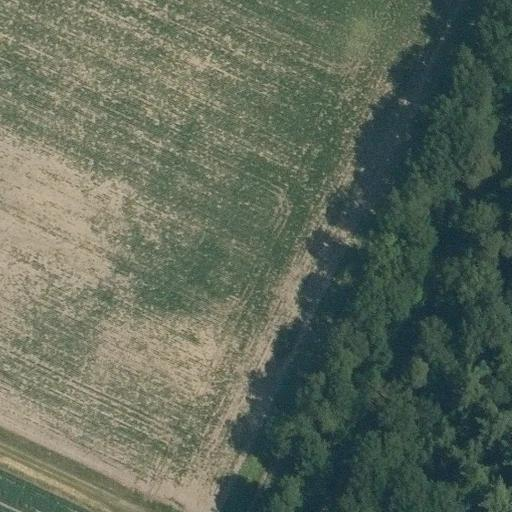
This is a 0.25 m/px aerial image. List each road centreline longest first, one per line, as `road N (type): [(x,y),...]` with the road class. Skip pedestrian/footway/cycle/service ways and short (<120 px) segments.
road 1 (track): [(495,0),(252,511)]
road 2 (track): [(0,445),(142,511)]
